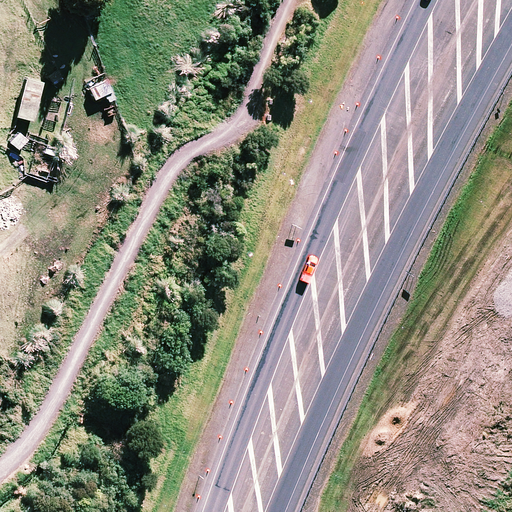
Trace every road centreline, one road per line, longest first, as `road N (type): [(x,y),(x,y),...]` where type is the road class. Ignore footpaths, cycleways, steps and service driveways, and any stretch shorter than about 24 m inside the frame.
road 1 (trunk): [(220,511),(335,204),(430,0)]
road 2 (trunk): [(511,86),(386,337),(311,511)]
